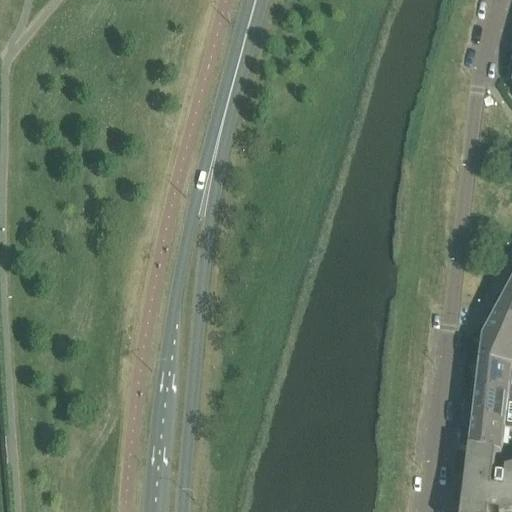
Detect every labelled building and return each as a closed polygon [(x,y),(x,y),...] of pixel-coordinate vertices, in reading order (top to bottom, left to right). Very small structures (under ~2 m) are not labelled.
[(511,304),(507,302),(497,319),(511,327),(511,304)] [(511,327),(497,319),(483,343),(511,352),(511,327)] [(511,374),(511,352),(483,343),(480,370),(511,375),(511,374)] [(508,403),(511,375),(480,370),(477,399),(508,403)] [(505,431),(508,403),(477,399),(473,427),(505,431)] [(502,461),(505,431),(473,427),(470,457),(497,460),(502,461)] [(511,511),(511,476),(507,478),(506,486),(498,485),(497,496),(493,496),(497,460),(470,457),(463,511),(511,511)]
